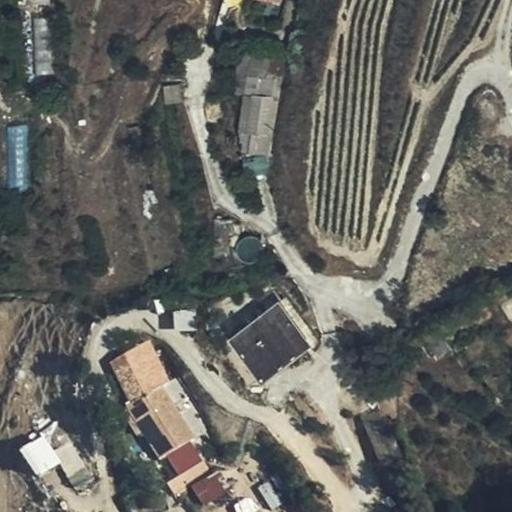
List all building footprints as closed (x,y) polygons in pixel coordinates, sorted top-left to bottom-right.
[(281,41),(292,0),(253,0),(245,32),(281,41)] [(261,152),(274,80),(248,75),(246,92),(254,93),(247,135),(255,136),(253,150),(261,152)] [(313,338),(285,297),(241,326),(268,368),(313,338)] [(492,301),(470,311),(487,334),(501,323),(506,320),(492,301)] [(462,351),(447,330),(433,339),(448,361),(462,351)] [(196,433),(166,383),(128,406),(163,458),(196,433)] [(383,414),(366,419),(380,460),(397,454),(383,414)] [(36,482),(61,467),(44,439),(20,454),(36,482)] [(176,495),(212,471),(205,461),(169,485),(176,495)] [(192,487),(202,507),(228,494),(217,474),(192,487)]
